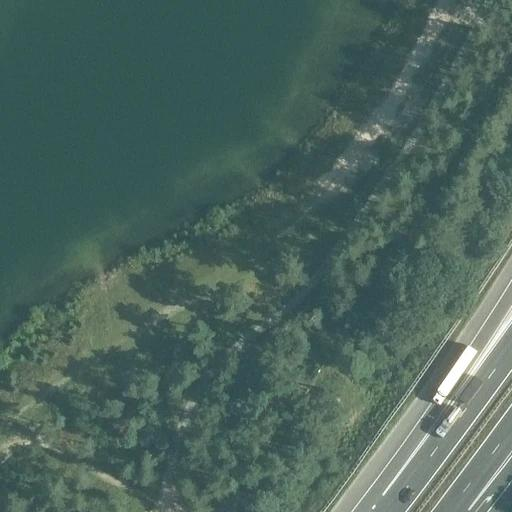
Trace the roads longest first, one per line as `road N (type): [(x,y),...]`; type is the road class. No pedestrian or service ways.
road 1 (motorway): [(511,299),(394,504)]
road 2 (motorway): [(511,339),(394,504)]
